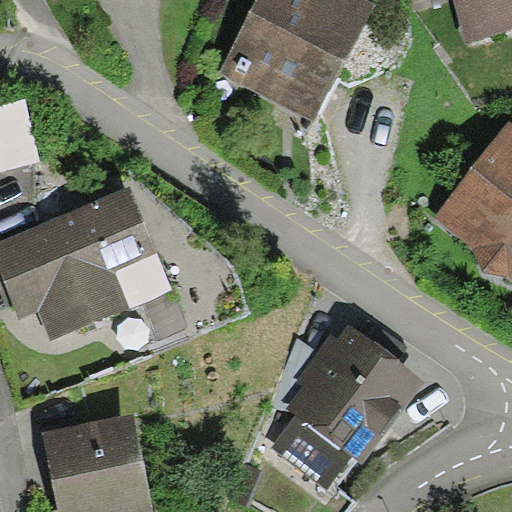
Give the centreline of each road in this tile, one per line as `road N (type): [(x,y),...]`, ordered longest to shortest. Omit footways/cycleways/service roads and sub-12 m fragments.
road 1 (residential): [(0,63),(108,106),(511,386)]
road 2 (residential): [(511,449),(463,453),(392,494),(378,511)]
